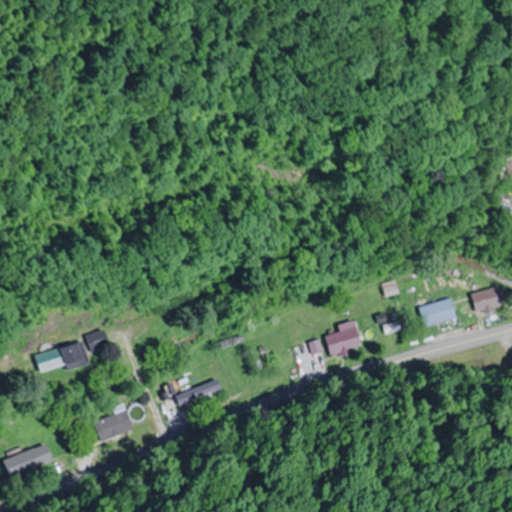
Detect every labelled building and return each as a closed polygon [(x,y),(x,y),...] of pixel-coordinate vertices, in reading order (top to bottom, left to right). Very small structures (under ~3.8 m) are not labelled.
[(480,316),(508,306),(501,286),(473,296),(480,316)] [(427,328),(459,317),(453,298),(421,309),(427,328)] [(173,315),(175,326),(183,326),(182,314),(173,315)] [(340,326),(342,332),(326,336),(331,356),(365,347),(358,321),(340,326)] [(37,355),(42,374),(70,367),(72,373),(97,366),(93,354),(115,348),(111,335),(37,355)] [(213,394),(208,383),(177,398),(180,404),(191,399),(193,403),(213,394)] [(133,431),(128,412),(93,421),(98,440),(133,431)] [(8,478),(54,464),(48,445),(2,459),(8,478)]
